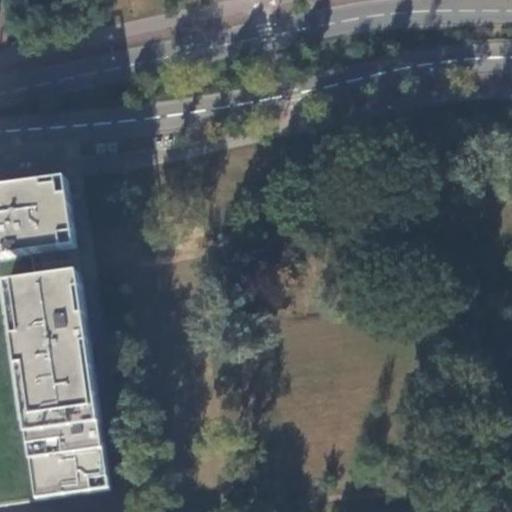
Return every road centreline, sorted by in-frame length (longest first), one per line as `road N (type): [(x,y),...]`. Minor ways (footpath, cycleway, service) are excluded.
road 1 (secondary): [(511,10),(370,15),(0,93)]
road 2 (secondary): [(0,132),(221,107),(440,61),(511,56)]
